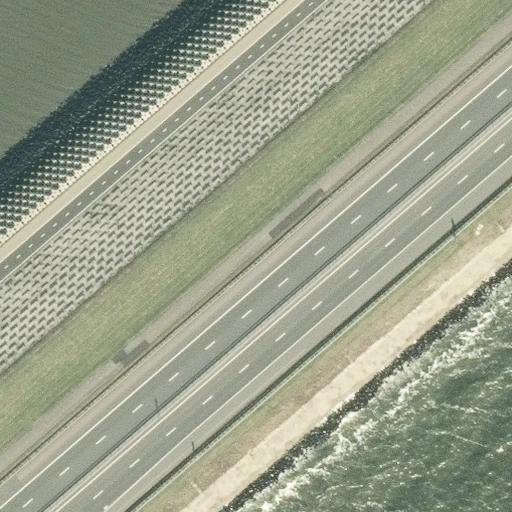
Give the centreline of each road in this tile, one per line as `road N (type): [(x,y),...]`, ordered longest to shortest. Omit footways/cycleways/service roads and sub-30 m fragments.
road 1 (motorway): [(511,79),(11,511)]
road 2 (motorway): [(70,511),(511,130)]
